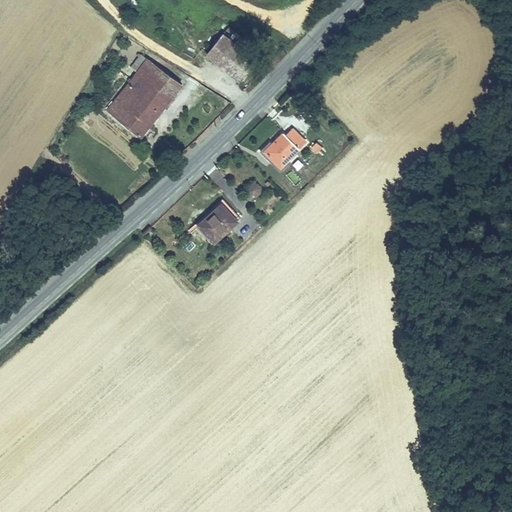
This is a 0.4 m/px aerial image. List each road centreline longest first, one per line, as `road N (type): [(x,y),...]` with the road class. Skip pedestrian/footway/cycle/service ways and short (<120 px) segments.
road 1 (secondary): [(0,340),(200,159),(356,0)]
road 2 (track): [(98,0),(251,108)]
